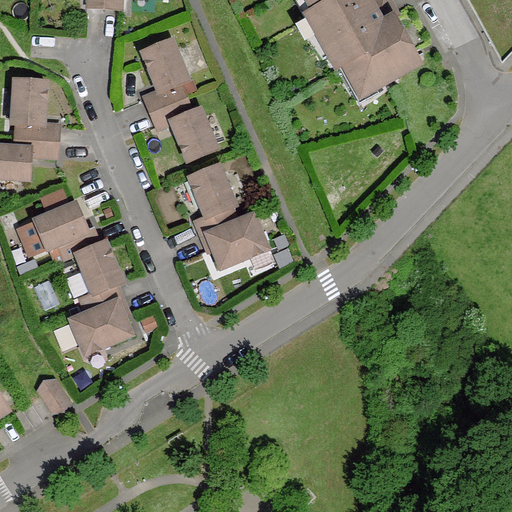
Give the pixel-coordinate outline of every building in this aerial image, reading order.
[(88,0),(88,10),(104,11),(104,0),(88,0)] [(104,0),(104,11),(120,12),(121,0),(104,0)] [(368,0),(304,0),(313,15),(307,19),(337,73),(344,69),(361,101),(395,82),(393,78),(418,64),(413,56),(394,21),(399,18),(388,0),(375,0),(370,3),(368,0)] [(145,101),(152,116),(186,102),(180,89),(189,85),(172,44),(144,56),(159,96),(145,101)] [(15,144),(57,145),(58,129),(53,128),(42,128),(43,86),(12,86),(11,129),(16,129),(15,144)] [(192,117),(186,102),(152,116),(158,132),(172,126),(188,165),(217,153),(200,113),(192,117)] [(57,145),(15,144),(15,152),(0,151),(0,182),(29,184),(30,161),(57,163),(57,145)] [(203,240),(238,225),(232,211),(236,210),(219,170),(191,182),(207,221),(197,225),(203,240)] [(54,211),(77,204),(72,188),(49,195),(54,211)] [(77,258),(100,248),(94,233),(88,235),(76,208),(36,225),(48,253),(60,248),(66,263),(77,258)] [(238,225),(203,240),(210,255),(214,254),(222,272),(268,252),(254,218),(238,225)] [(89,317),(123,303),(117,289),(123,287),(106,246),(100,248),(77,258),(94,298),(82,302),(89,317)] [(130,318),(123,303),(89,317),(72,324),(86,358),(133,339),(125,320),(130,318)] [(50,384),(42,390),(45,394),(41,396),(55,416),(69,407),(56,386),(53,389),(50,384)] [(0,418),(8,413),(0,399),(0,418)]
